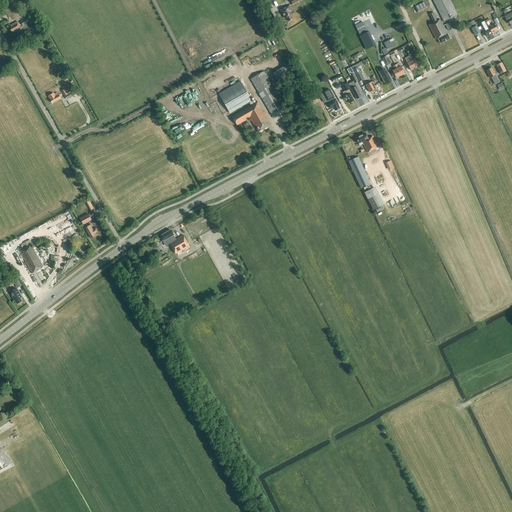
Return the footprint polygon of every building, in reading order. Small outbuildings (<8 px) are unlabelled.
[(432,0),(444,22),(458,15),(450,0),(432,0)] [(424,2),(415,7),(418,13),(427,8),(424,2)] [(290,15),(293,14),(289,6),(280,10),(284,18),(286,18),(287,21),(288,21),(289,22),(293,20),(290,15)] [(440,44),(450,39),(440,19),(437,21),(433,12),(429,14),(433,23),(429,25),(436,40),(438,39),(440,44)] [(20,22),(23,26),(30,22),(28,18),(20,22)] [(482,23),(480,24),(482,26),(481,27),(483,30),(486,37),(492,34),(489,27),(487,24),(485,21),(482,23)] [(12,32),(13,31),(14,33),(21,29),(17,22),(10,26),(11,27),(9,28),(12,32)] [(447,30),(454,27),(451,22),(445,25),(447,30)] [(494,24),(489,27),(492,34),(498,31),(494,24)] [(480,32),(476,25),(472,28),(476,35),(480,32)] [(368,32),(359,37),(366,50),(375,46),(368,32)] [(393,45),(391,41),(387,43),(386,41),(381,44),(385,50),(393,45)] [(386,56),(382,59),(383,60),(386,66),(390,64),(391,63),(388,58),(389,57),(390,56),(389,55),(389,54),(386,56)] [(409,56),(405,58),(407,63),(411,71),(419,66),(415,59),(413,60),(411,57),(409,58),(409,56)] [(501,74),(506,71),(502,63),(496,65),(501,74)] [(395,65),(401,76),(405,74),(401,66),(398,68),(397,64),(395,65)] [(276,79),(290,73),(287,65),(272,71),(276,79)] [(353,67),(352,67),(355,72),(356,74),(360,72),(357,65),(353,67)] [(396,78),(401,76),(395,65),(393,66),(395,70),(392,71),(396,78)] [(351,68),(347,70),(350,76),(353,82),(354,83),(358,81),(354,74),(353,72),(351,68)] [(497,78),(496,79),(495,76),(495,75),(493,71),(493,72),(491,68),(486,71),(488,74),(488,75),(490,78),(491,77),(495,85),(499,82),(497,78)] [(378,72),(384,83),(386,82),(386,83),(391,81),(387,73),(385,74),(383,70),(378,72)] [(253,83),(273,118),(287,111),(266,75),(263,71),(250,79),(253,83)] [(353,82),(349,84),(350,87),(351,89),(355,95),(357,99),(361,97),(359,93),(360,93),(355,84),(354,83),(353,82)] [(370,92),(376,89),(372,82),(369,83),(368,82),(365,84),(366,85),(370,92)] [(349,87),(348,84),(347,83),(342,86),(345,91),(343,92),(345,95),(343,96),(346,101),(348,100),(349,103),(354,101),(352,98),(352,97),(350,93),(349,91),(348,89),(347,88),(349,87)] [(250,106),(231,117),(237,126),(249,118),(254,127),(255,126),(259,132),(271,125),(257,102),(253,104),(244,88),(222,101),(230,114),(249,103),(250,106)] [(65,96),(67,100),(72,96),(70,93),(67,94),(65,89),(61,91),(64,96),(65,96)] [(334,107),(336,111),(340,109),(338,105),(339,105),(335,99),(334,100),(333,98),(335,98),(331,89),(323,93),(327,101),(329,100),(330,102),(328,103),(331,109),(334,107)] [(59,95),(57,93),(54,95),(53,93),(48,96),(50,99),(52,103),(61,98),(60,97),(62,96),(61,94),(59,95)] [(362,142),(368,153),(378,147),(373,136),(368,139),(365,134),(362,135),(361,135),(360,136),(359,137),(356,139),(358,144),(362,142)] [(361,189),(371,184),(358,157),(348,161),(361,189)] [(372,210),(384,205),(376,186),(364,191),(372,210)] [(84,225),(91,221),(88,215),(80,219),(84,225)] [(85,228),(87,231),(91,238),(95,236),(94,234),(98,232),(96,228),(93,230),(90,225),(85,228)] [(166,245),(169,243),(176,254),(189,246),(183,235),(175,240),(172,236),(174,235),(171,230),(161,235),(164,240),(163,241),(166,245)] [(26,246),(19,250),(32,274),(44,267),(32,246),(33,246),(29,240),(24,242),(26,246)] [(161,262),(169,257),(167,254),(158,259),(161,262)] [(21,297),(19,293),(16,288),(10,292),(15,301),(17,304),(18,303),(18,304),(19,303),(20,304),(20,303),(21,302),(22,301),(20,298),(21,297)]
